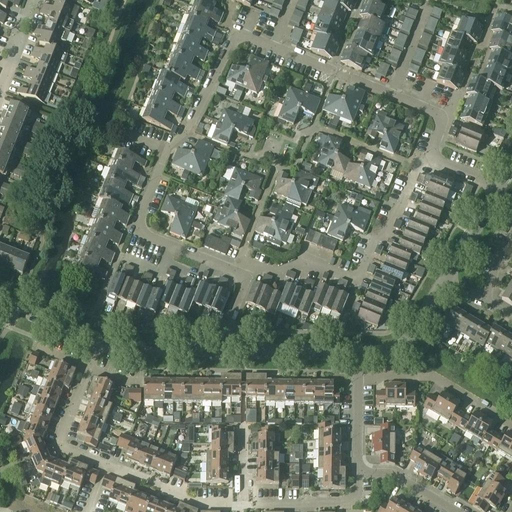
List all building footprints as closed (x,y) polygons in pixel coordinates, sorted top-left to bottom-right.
[(19,4),(8,0),(0,0),(0,8),(6,11),(8,5),(18,8),(19,4)] [(214,10),(215,6),(201,0),(195,0),(192,8),(222,19),(224,14),(214,10)] [(341,0),(332,0),(331,4),(330,4),(344,10),(348,12),(350,8),(354,9),(356,6),(341,0)] [(342,14),(344,10),(330,4),(331,4),(326,2),(323,10),(345,19),(347,15),(342,14)] [(390,19),(394,9),(382,4),(381,6),(369,2),(368,6),(363,4),(362,8),(384,17),(390,19)] [(74,23),(79,9),(66,4),(65,8),(56,4),(53,10),(44,6),(42,10),(74,23)] [(222,19),(192,8),(189,17),(208,25),(209,20),(219,25),(222,19)] [(384,17),(362,8),(360,12),(364,14),(363,18),(367,20),(367,19),(381,25),(381,24),(384,17)] [(74,23),(42,10),(40,15),(50,19),(48,24),(70,33),(74,23)] [(345,19),(323,10),(320,18),(338,26),(339,22),(343,23),(345,19)] [(415,23),(416,18),(406,14),(404,19),(415,23)] [(206,29),(208,25),(189,17),(185,27),(214,38),(216,33),(206,29)] [(511,31),(511,21),(500,17),(498,21),(494,19),(493,23),(511,31)] [(336,29),(338,26),(320,18),(316,26),(339,35),(340,31),(336,29)] [(382,34),(385,26),(381,24),(381,25),(367,19),(367,20),(366,23),(362,21),(360,26),(382,34)] [(478,31),(480,27),(462,20),(459,28),(481,37),(483,33),(478,31)] [(511,39),(511,31),(493,23),(491,27),(495,29),(494,33),(498,35),(498,34),(511,40),(511,39)] [(70,33),(48,24),(45,30),(36,26),(34,31),(60,41),(66,43),(70,33)] [(339,35),(316,26),(313,34),(318,36),(332,41),(333,37),(337,39),(339,35)] [(382,34),(360,26),(358,29),(363,31),(361,35),(379,42),(382,34)] [(214,38),(185,27),(181,36),(200,44),(202,39),(212,44),(214,38)] [(481,37),(459,28),(456,35),(455,36),(469,41),(469,42),(473,43),(475,39),(479,41),(481,37)] [(60,41),(34,31),(32,35),(42,39),(39,45),(47,48),(47,47),(56,51),(56,50),(60,41)] [(468,45),(469,42),(469,41),(455,36),(456,35),(451,34),(448,42),(470,51),(472,47),(468,45)] [(511,48),(511,39),(511,40),(498,34),(498,35),(497,38),(493,36),(491,40),(511,48)] [(376,50),(379,42),(361,35),(359,39),(355,37),(354,41),(376,50)] [(198,48),(200,44),(181,36),(177,46),(206,57),(212,59),(213,55),(208,53),(208,52),(198,48)] [(335,47),(336,43),(336,42),(332,41),(318,36),(315,43),(337,52),(339,49),(335,47)] [(511,53),(511,48),(491,40),(489,44),(493,46),(492,50),(496,52),(510,58),(511,57),(511,53)] [(376,50),(354,41),(352,45),(356,46),(355,50),(355,51),(368,56),(368,57),(372,58),(376,50)] [(470,51),(448,42),(445,49),(463,57),(464,53),(469,55),(470,51)] [(337,52),(315,43),(312,52),(330,59),(332,55),(336,56),(337,52)] [(206,57),(177,46),(173,55),(192,63),(194,58),(204,62),(206,57)] [(64,65),(68,55),(56,50),(56,51),(47,47),(47,48),(45,53),(35,49),(33,53),(59,63),(64,65)] [(368,56),(355,51),(355,50),(350,48),(349,52),(344,51),(343,55),(365,64),(368,57),(368,56)] [(461,61),(463,57),(445,49),(441,57),(464,66),(466,63),(461,61)] [(511,67),(511,65),(511,57),(510,58),(496,52),(495,55),(490,54),(489,58),(511,67)] [(55,74),(59,63),(33,53),(31,58),(41,62),(39,67),(55,74)] [(190,67),(192,63),(173,55),(169,65),(199,76),(203,78),(205,73),(190,67)] [(365,64),(343,55),(341,59),(345,60),(344,65),(362,72),(365,64)] [(464,66),(441,57),(438,66),(443,67),(457,72),(458,68),(462,70),(464,66)] [(263,76),(268,64),(253,58),(247,72),(247,73),(262,79),(261,81),(266,83),(268,78),(263,76)] [(511,67),(489,58),(487,62),(492,63),(490,67),(508,74),(511,67)] [(169,65),(166,74),(180,80),(184,82),(186,77),(200,83),(202,78),(198,77),(199,76),(169,65)] [(51,83),(55,74),(39,67),(36,73),(27,69),(25,73),(51,83)] [(241,88),(247,73),(247,72),(232,67),(226,82),(235,86),(233,90),(237,91),(242,94),(244,89),(241,88)] [(460,78),(461,74),(457,72),(443,67),(440,75),(462,84),(464,80),(460,78)] [(505,83),(508,74),(490,67),(488,71),(484,69),(482,73),(505,83)] [(73,69),(70,77),(75,79),(79,71),(73,69)] [(178,84),(180,80),(166,74),(161,72),(157,82),(186,93),(187,93),(192,95),(194,91),(178,84)] [(51,83),(25,73),(23,78),(33,82),(31,87),(47,93),(51,83)] [(256,94),(261,81),(262,79),(247,73),(241,88),(244,89),(256,94)] [(505,83),(482,73),(481,77),(485,79),(484,83),(493,87),(502,91),(505,83)] [(462,84),(440,75),(436,83),(455,90),(456,86),(460,88),(462,84)] [(493,87),(484,83),(475,79),(474,83),(469,82),(468,86),(490,95),(493,87)] [(186,93),(157,82),(153,91),(173,99),(174,94),(184,98),(186,93)] [(490,95),(468,86),(466,89),(470,91),(469,95),(473,97),(487,102),(490,95)] [(43,104),(47,93),(31,87),(28,93),(19,89),(17,94),(43,104)] [(359,105),(364,93),(349,87),(343,102),(344,102),(358,108),(357,111),(362,113),(364,107),(359,105)] [(299,110),(305,95),(302,94),(290,89),(285,101),(286,101),(284,104),(299,110)] [(314,116),(320,101),(308,96),(310,91),(304,89),(302,94),(305,95),(299,110),(314,116)] [(171,103),(173,99),(153,91),(150,101),(183,114),(185,110),(180,108),(181,107),(171,103)] [(338,117),(344,102),(343,102),(329,96),(322,111),(335,116),(333,120),(338,123),(340,118),(338,117)] [(488,112),(492,104),(487,102),(473,97),(472,101),(468,99),(466,103),(488,112)] [(293,125),(299,110),(284,104),(286,101),(285,101),(281,99),(279,104),(283,106),(278,119),(293,125)] [(61,100),(57,110),(62,112),(66,102),(61,100)] [(183,114),(150,101),(146,110),(165,118),(167,113),(177,117),(177,116),(181,118),(183,114)] [(353,123),(357,111),(358,108),(344,102),(338,117),(340,118),(353,123)] [(488,112),(466,103),(465,107),(469,109),(467,112),(485,120),(488,112)] [(20,135),(28,114),(11,107),(8,115),(4,113),(1,121),(5,122),(2,128),(20,135)] [(163,122),(165,118),(146,110),(142,120),(175,133),(177,128),(173,127),(173,126),(163,122)] [(233,131),(239,116),(236,115),(224,110),(219,122),(219,123),(218,125),(233,131)] [(241,117),(243,113),(238,111),(236,115),(239,116),(233,131),(252,139),(255,131),(254,127),(252,126),(254,122),(241,117)] [(370,125),(368,131),(372,132),(373,130),(377,132),(385,136),(385,135),(391,122),(385,119),(386,115),(378,112),(377,116),(373,126),(370,125)] [(482,128),(485,120),(467,112),(465,116),(461,115),(460,119),(482,128)] [(212,140),(227,146),(233,149),(235,145),(228,143),(233,131),(218,125),(219,123),(219,122),(214,121),(212,126),(216,128),(212,140)] [(45,127),(32,122),(30,127),(43,132),(45,127)] [(399,141),(404,127),(391,122),(385,135),(399,141)] [(479,143),(483,134),(464,126),(460,136),(479,143)] [(43,132),(30,127),(28,132),(41,137),(43,132)] [(0,152),(11,156),(20,135),(2,128),(0,134),(0,152)] [(393,154),(399,141),(385,135),(385,136),(379,149),(393,154)] [(475,153),(479,143),(460,136),(456,146),(475,153)] [(337,156),(342,143),(328,137),(323,149),(324,149),(323,151),(336,156),(337,156)] [(209,160),(213,148),(214,147),(199,141),(193,156),(193,157),(207,162),(206,165),(207,165),(211,167),(213,162),(209,160)] [(36,149),(23,144),(22,148),(34,153),(36,149)] [(331,170),(336,156),(323,151),(324,149),(323,149),(318,147),(312,162),(317,164),(316,168),(324,171),(325,167),(331,170)] [(34,153),(22,148),(20,153),(32,158),(34,153)] [(187,171),(193,157),(193,156),(178,150),(172,166),(184,170),(187,171)] [(147,163),(117,151),(113,161),(132,169),(134,164),(145,168),(147,163)] [(0,177),(2,178),(11,156),(0,152),(0,177)] [(228,154),(225,162),(232,165),(235,157),(228,154)] [(344,175),(349,164),(350,161),(337,156),(336,156),(331,170),(344,175)] [(375,175),(381,162),(380,161),(381,158),(375,156),(374,159),(371,158),(370,158),(367,156),(367,157),(365,162),(362,169),(362,170),(375,175)] [(202,178),(207,165),(206,165),(207,162),(193,157),(187,171),(184,170),(182,175),(187,177),(189,172),(202,178)] [(113,161),(110,170),(139,182),(143,184),(145,179),(141,177),(131,173),(132,169),(113,161)] [(356,183),(362,170),(362,169),(349,164),(344,175),(343,178),(356,183)] [(27,170),(15,165),(13,170),(26,175),(27,170)] [(243,188),(249,175),(235,169),(230,182),(243,188)] [(26,175),(13,170),(11,175),(24,180),(26,175)] [(139,182),(110,170),(106,180),(125,187),(127,183),(137,187),(139,182)] [(370,189),(375,175),(362,170),(356,183),(370,189)] [(288,199),(293,185),(307,190),(312,177),(298,171),(293,184),(285,181),(281,180),(282,178),(277,177),(275,182),(278,183),(274,193),(288,199)] [(449,191),(453,182),(435,174),(431,184),(449,191)] [(258,190),(262,180),(249,175),(243,188),(244,189),(251,192),(251,191),(256,193),(255,195),(259,197),(261,191),(258,190)] [(431,184),(424,181),(418,179),(416,183),(430,188),(427,193),(446,201),(449,191),(431,184)] [(106,180),(102,189),(131,201),(135,202),(137,198),(133,196),(123,192),(125,187),(106,180)] [(239,201),(244,189),(243,188),(230,182),(224,196),(228,198),(228,197),(238,202),(239,201)] [(12,188),(0,183),(0,189),(10,193),(12,188)] [(311,192),(307,190),(293,185),(288,199),(286,203),(300,208),(301,204),(305,206),(311,192)] [(10,193),(0,189),(0,194),(8,198),(10,193)] [(131,201),(102,189),(98,199),(99,199),(102,201),(103,201),(117,206),(119,202),(129,206),(131,201)] [(442,211),(446,201),(427,193),(424,203),(442,211)] [(176,219),(182,204),(184,205),(187,200),(181,198),(179,202),(167,197),(161,213),(175,219),(176,219)] [(237,216),(242,203),(239,201),(238,202),(228,197),(228,198),(223,209),(218,207),(217,211),(222,213),(223,211),(236,216),(237,216)] [(120,213),(122,208),(117,206),(103,201),(102,201),(99,199),(95,209),(99,210),(128,222),(130,217),(120,213)] [(187,199),(187,200),(184,205),(182,204),(176,219),(191,225),(192,222),(197,209),(199,205),(198,203),(187,199)] [(438,220),(442,211),(424,203),(420,213),(438,220)] [(278,211),(276,211),(277,206),(273,204),(269,213),(276,216),(278,211)] [(283,209),(277,206),(276,211),(278,211),(276,216),(273,223),(273,224),(291,231),(293,225),(289,224),(292,216),(282,212),(283,209)] [(348,227),(354,212),(352,211),(339,206),(334,218),(335,218),(334,221),(348,227)] [(371,213),(359,208),(354,206),(352,211),(354,212),(348,227),(349,227),(363,233),(371,213)] [(99,210),(95,219),(114,227),(116,223),(126,227),(128,222),(99,210)] [(231,230),(236,216),(223,211),(222,213),(217,211),(213,221),(218,223),(217,224),(231,230)] [(434,230),(438,220),(420,213),(416,222),(430,228),(434,230)] [(244,235),(250,221),(237,216),(236,216),(231,230),(244,235)] [(343,242),(349,227),(348,227),(334,221),(335,218),(334,218),(330,216),(328,221),(332,223),(327,236),(343,242)] [(268,237),(273,224),(273,223),(259,218),(254,232),(268,237)] [(112,232),(114,227),(95,219),(91,229),(121,241),(123,236),(112,232)] [(185,240),(190,227),(194,229),(197,224),(192,222),(191,225),(176,219),(175,219),(170,233),(185,240)] [(426,237),(430,228),(416,222),(412,220),(408,230),(426,237)] [(285,244),(291,231),(273,224),(268,237),(266,241),(280,247),(281,243),(285,244)] [(121,241),(91,229),(87,238),(107,246),(108,242),(119,246),(121,241)] [(422,247),(426,237),(408,230),(404,239),(422,247)] [(311,244),(315,233),(309,231),(305,242),(311,244)] [(316,246),(321,235),(315,233),(311,244),(316,246)] [(322,249),(326,237),(321,235),(316,246),(322,249)] [(209,249),(213,238),(207,236),(203,247),(209,249)] [(105,251),(107,246),(87,238),(84,237),(80,246),(83,248),(113,260),(115,255),(105,251)] [(327,251),(332,240),(326,237),(322,249),(327,251)] [(214,251),(219,240),(213,238),(209,249),(214,251)] [(418,256),(422,247),(404,239),(400,248),(400,249),(412,254),(418,256)] [(220,253),(224,243),(220,241),(219,240),(214,251),(220,253)] [(333,253),(337,242),(332,240),(327,251),(333,253)] [(230,245),(225,243),(224,243),(220,253),(226,256),(230,245)] [(264,245),(260,253),(269,256),(273,248),(264,245)] [(408,263),(412,254),(400,249),(400,248),(393,246),(390,255),(408,263)] [(113,260),(83,248),(80,257),(99,265),(101,261),(111,265),(113,260)] [(11,271),(18,254),(7,250),(1,267),(11,271)] [(22,276),(29,258),(18,254),(11,271),(22,276)] [(404,273),(408,263),(390,255),(386,265),(404,273)] [(97,270),(99,265),(80,257),(76,267),(105,279),(107,274),(97,270)] [(400,282),(404,273),(386,265),(382,274),(382,275),(396,280),(396,281),(400,282)] [(117,299),(125,280),(128,273),(123,271),(120,279),(115,276),(107,295),(117,299)] [(392,290),(396,281),(396,280),(382,275),(382,274),(378,272),(374,282),(392,290)] [(169,307),(176,288),(171,286),(174,279),(170,277),(169,277),(162,295),(163,296),(160,303),(169,307)] [(219,292),(212,311),(221,315),(229,296),(224,294),(227,287),(226,287),(228,281),(224,279),(222,285),(219,292)] [(126,303),(134,284),(125,280),(117,299),(126,303)] [(388,299),(392,290),(374,282),(370,292),(388,299)] [(134,311),(136,306),(143,288),(134,284),(126,303),(125,307),(134,311)] [(202,307),(210,289),(200,285),(195,296),(196,296),(193,303),(202,307)] [(256,308),(263,290),(254,286),(246,305),(256,308)] [(289,309),(296,290),(286,286),(282,297),(279,305),(289,309)] [(322,309),(329,290),(319,286),(315,298),(312,305),(310,311),(320,314),(322,309)] [(145,310),(153,292),(143,288),(136,306),(145,310)] [(179,311),(186,292),(176,288),(169,307),(179,311)] [(212,311),(219,292),(210,289),(202,307),(212,311)] [(265,312),(273,294),(263,290),(256,308),(265,312)] [(298,313),(306,294),(296,290),(289,309),(298,313)] [(331,313),(339,294),(329,290),(322,309),(331,313)] [(511,292),(507,290),(501,300),(511,306),(511,292)] [(160,303),(163,296),(162,295),(153,292),(145,310),(155,314),(160,303)] [(196,296),(195,296),(186,292),(179,311),(188,315),(193,303),(196,296)] [(385,308),(388,299),(370,292),(366,301),(385,308)] [(282,297),(273,294),(265,312),(275,316),(279,305),(282,297)] [(310,311),(312,305),(315,298),(306,294),(298,313),(308,317),(310,311)] [(341,317),(348,298),(339,294),(331,313),(341,317)] [(381,318),(385,308),(366,301),(362,310),(381,318)] [(454,332),(464,315),(454,309),(445,324),(451,328),(450,330),(454,332)] [(377,328),(381,318),(362,310),(358,320),(377,328)] [(464,336),(473,320),(464,315),(454,332),(457,334),(458,332),(464,336)] [(472,343),(483,326),(473,320),(464,336),(470,339),(469,341),(472,343)] [(492,332),(492,331),(483,326),(472,343),(476,345),(477,343),(483,347),(486,343),(492,332)] [(493,350),(504,333),(494,328),(492,331),(492,332),(486,343),(491,346),(490,348),(493,350)] [(504,354),(511,340),(511,338),(504,333),(493,350),(497,353),(499,350),(504,354)] [(35,366),(39,355),(33,352),(29,364),(35,366)] [(477,358),(474,363),(480,367),(483,362),(477,358)] [(73,381),(76,372),(56,363),(52,373),(73,381)] [(69,390),(73,381),(52,373),(49,381),(49,382),(64,388),(69,390)] [(231,399),(231,377),(221,377),(221,382),(221,399),(222,399),(231,399)] [(246,390),(246,384),(243,384),(241,384),(241,377),(231,377),(231,399),(241,399),(241,395),(241,390),(243,390),(246,390)] [(256,399),(256,377),(246,377),(246,384),(246,390),(243,390),(241,390),(241,395),(243,395),(246,395),(246,399),(256,399)] [(266,399),(266,382),(266,377),(256,377),(256,399),(265,399),(266,399)] [(64,388),(49,382),(49,381),(44,379),(40,388),(61,397),(64,388)] [(111,396),(115,387),(94,379),(90,388),(111,396)] [(154,403),(154,381),(144,381),(144,403),(154,403)] [(163,403),(164,381),(154,381),(154,403),(163,403)] [(173,404),(173,381),(164,381),(163,403),(173,404)] [(182,404),(183,381),(173,381),(173,404),(182,404)] [(192,404),(192,382),(183,381),(182,404),(192,404)] [(202,404),(202,382),(192,382),(192,404),(202,404)] [(212,404),(212,382),(202,382),(202,404),(212,404)] [(221,399),(221,382),(212,382),(212,404),(222,404),(222,399),(221,399)] [(275,382),(266,382),(266,399),(265,399),(265,405),(275,405),(275,382)] [(285,405),(285,382),(275,382),(275,405),(285,405)] [(294,405),(295,382),(285,382),(285,405),(294,405)] [(304,405),(304,383),(295,382),(294,405),(304,405)] [(314,405),(314,383),(304,383),(304,405),(314,405)] [(323,405),(323,383),(314,383),(314,405),(323,405)] [(340,405),(340,393),(333,393),(333,383),(323,383),(323,405),(340,405)] [(395,407),(395,385),(392,385),(392,384),(387,384),(387,385),(386,385),(386,393),(376,393),(376,407),(395,407)] [(415,408),(415,393),(406,393),(406,385),(405,385),(405,384),(399,384),(399,385),(395,385),(395,407),(415,408)] [(57,406),(61,397),(40,388),(36,397),(57,406)] [(108,405),(111,396),(90,388),(87,397),(91,399),(107,405),(108,405)] [(440,417),(452,398),(448,396),(449,395),(445,393),(444,394),(443,393),(439,400),(431,395),(424,407),(440,417)] [(53,415),(57,406),(36,397),(33,407),(53,415)] [(464,415),(456,410),(460,403),(459,403),(460,402),(455,399),(455,400),(452,398),(440,417),(457,427),(464,415)] [(109,416),(112,407),(108,405),(107,405),(91,399),(88,407),(109,416)] [(50,423),(53,415),(33,407),(29,415),(50,423)] [(105,425),(109,416),(88,407),(84,416),(105,425)] [(473,437),(485,418),(481,416),(482,415),(477,412),(477,413),(476,413),(472,419),(464,415),(457,427),(473,437)] [(46,432),(50,423),(29,415),(25,424),(46,432)] [(102,434),(105,425),(84,416),(81,425),(102,434)] [(497,434),(489,430),(493,423),(492,422),(493,422),(488,419),(488,420),(485,418),(473,437),(490,447),(497,434)] [(42,442),(46,432),(25,424),(22,433),(26,435),(42,442)] [(96,449),(102,434),(81,425),(77,435),(86,438),(84,444),(96,449)] [(340,441),(341,431),(331,431),(331,425),(319,425),(318,441),(340,441)] [(394,446),(395,427),(381,426),(381,436),(373,436),(373,437),(372,437),(372,442),(373,442),(373,445),(394,446)] [(234,445),(234,435),(224,435),(224,429),(212,429),(211,445),(234,445)] [(274,446),(274,436),(274,430),(262,429),(262,435),(252,435),(252,445),(274,446)] [(506,457),(511,446),(511,433),(510,432),(510,433),(508,432),(504,439),(497,434),(490,447),(506,457)] [(45,448),(42,442),(26,435),(24,441),(30,455),(32,453),(37,452),(38,454),(38,456),(43,454),(42,452),(41,450),(45,448)] [(122,449),(127,437),(121,435),(117,447),(122,449)] [(19,436),(9,440),(13,448),(22,444),(19,436)] [(133,464),(142,443),(127,437),(122,449),(128,451),(124,460),(133,464)] [(112,439),(109,445),(115,447),(117,441),(112,439)] [(340,451),(340,441),(318,441),(318,451),(340,451)] [(142,468),(150,447),(142,443),(133,464),(142,468)] [(234,455),(234,445),(211,445),(211,454),(211,455),(229,455),(234,455)] [(274,455),(274,446),(252,445),(251,456),(257,456),(257,455),(274,455)] [(394,465),(394,446),(373,445),(373,449),(371,449),(371,454),(372,454),(372,455),(380,456),(380,465),(394,465)] [(151,471),(159,450),(150,447),(142,468),(151,471)] [(422,477),(433,458),(416,448),(409,460),(417,465),(413,472),(414,472),(413,473),(418,476),(418,475),(422,477)] [(160,475),(168,454),(159,450),(151,471),(160,475)] [(340,461),(340,451),(318,451),(318,460),(340,461)] [(44,475),(50,459),(47,452),(43,454),(38,456),(38,454),(37,452),(32,453),(33,456),(34,458),(32,459),(37,472),(44,475)] [(169,478),(178,458),(168,454),(160,475),(169,478)] [(228,464),(229,455),(211,455),(211,454),(206,454),(206,464),(228,464)] [(279,465),(279,455),(274,455),(257,455),(257,456),(257,465),(279,465)] [(442,480),(452,463),(443,458),(440,462),(433,458),(422,477),(425,479),(424,480),(429,482),(429,481),(430,482),(434,475),(442,480)] [(49,488),(51,483),(59,462),(50,459),(44,475),(42,479),(31,484),(32,488),(41,485),(49,488)] [(340,470),(340,461),(318,460),(318,471),(323,471),(323,470),(340,470)] [(71,486),(79,465),(69,461),(67,465),(68,466),(62,482),(71,486)] [(68,466),(67,465),(59,462),(51,483),(60,487),(62,482),(68,466)] [(455,496),(466,478),(459,473),(461,469),(452,463),(442,480),(450,485),(446,491),(447,492),(446,493),(450,495),(451,494),(455,496)] [(228,474),(228,464),(206,464),(206,474),(228,474)] [(89,482),(94,470),(79,465),(71,486),(80,489),(84,480),(89,482)] [(279,475),(279,465),(257,465),(257,474),(279,475)] [(179,480),(183,468),(178,466),(173,478),(179,480)] [(184,482),(189,471),(183,468),(179,480),(184,482)] [(345,480),(346,470),(340,470),(323,470),(323,471),(323,480),(345,480)] [(228,484),(228,474),(206,474),(206,484),(228,484)] [(279,484),(279,475),(257,474),(257,484),(279,484)] [(500,489),(505,481),(492,474),(482,490),(501,502),(503,498),(504,499),(507,494),(506,494),(507,493),(500,489)] [(118,505),(126,484),(112,478),(107,489),(112,492),(109,501),(118,505)] [(25,480),(19,483),(22,489),(27,487),(25,480)] [(345,490),(345,480),(323,480),(323,490),(345,490)] [(127,508),(133,492),(134,492),(136,487),(126,484),(118,505),(126,508),(127,508)] [(500,505),(501,502),(482,490),(472,507),(481,511),(486,511),(490,506),(496,510),(497,509),(498,510),(501,505),(500,505)] [(135,511),(142,496),(134,492),(133,492),(127,508),(126,508),(124,511),(135,511)] [(49,495),(47,501),(49,502),(53,504),(56,497),(52,496),(49,495)] [(145,511),(151,499),(142,496),(135,511),(145,511)] [(397,511),(403,503),(394,498),(389,507),(384,503),(378,511),(397,511)] [(156,511),(160,503),(151,499),(145,511),(156,511)] [(166,511),(169,506),(160,503),(156,511),(166,511)] [(408,511),(411,508),(403,503),(397,511),(408,511)]
